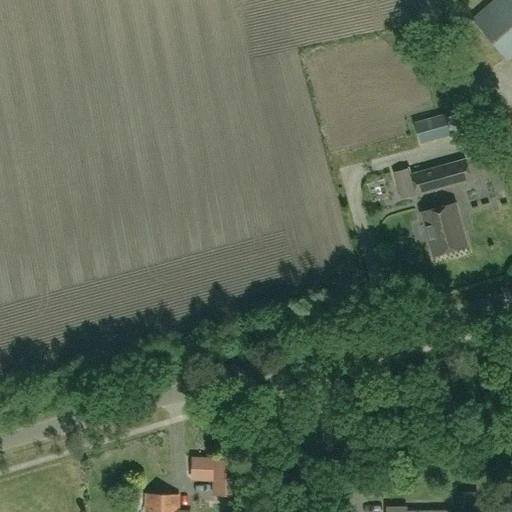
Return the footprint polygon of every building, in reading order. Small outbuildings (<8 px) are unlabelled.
[(511,0),(483,29),(511,58),(511,0)] [(451,135),(446,114),(413,123),(419,143),(451,135)] [(410,167),(393,172),(400,199),(416,194),(416,196),(465,182),(459,160),(411,173),(410,167)] [(467,246),(455,204),(422,213),(433,255),(467,246)] [(212,497),(238,497),(238,491),(243,492),(243,475),(239,475),(240,461),(213,459),(212,497)] [(455,491),(455,511),(477,511),(478,491),(455,491)] [(146,493),(145,511),(149,511),(189,511),(190,511),(179,511),(179,494),(146,493)]
